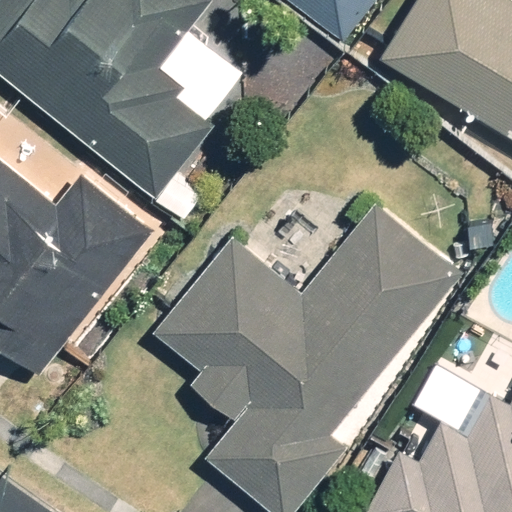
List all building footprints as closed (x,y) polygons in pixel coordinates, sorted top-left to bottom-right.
[(3,0),(0,5),(0,54),(167,183),(218,117),(210,111),(248,62),(197,23),(214,0),(3,0)] [(308,0),(351,35),(379,0),(308,0)] [(511,0),(420,0),(396,39),(511,113),(511,0)] [(0,320),(53,360),(157,220),(81,162),(65,183),(0,133),(0,320)] [(342,421),(465,262),(377,194),(313,276),(242,221),(163,323),(208,359),(200,369),(243,402),(211,444),(296,510),(356,433),(342,421)] [(511,511),(511,390),(491,379),(468,424),(446,413),(432,440),(412,430),(375,504),(390,511),(511,511)]
